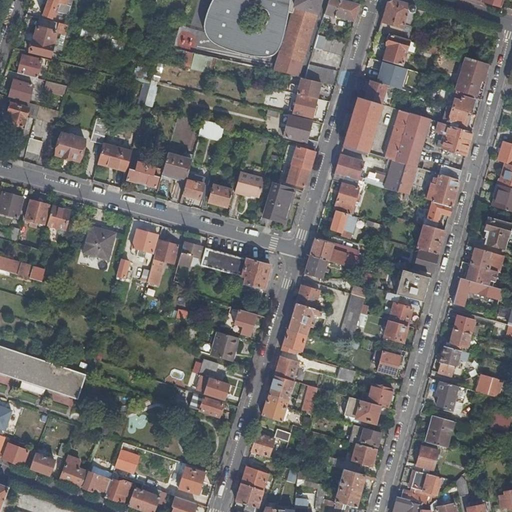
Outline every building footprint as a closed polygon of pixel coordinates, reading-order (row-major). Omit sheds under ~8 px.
[(47,0),(42,16),(52,19),(54,13),(57,14),(61,4),(65,5),(64,8),(70,10),(73,0),(61,0),(62,0),(60,0),(47,0)] [(220,0),(208,32),(236,44),(248,0),(253,0),(292,12),(275,71),(298,76),(320,0),(220,0)] [(336,16),(354,22),(359,5),(343,0),(328,0),(325,14),(335,17),(336,16)] [(415,8),(414,6),(395,0),(391,0),(387,3),(378,31),(399,37),(403,24),(412,27),(413,24),(418,25),(421,18),(423,19),(425,12),(415,9),(415,8)] [(62,24),(39,19),(34,40),(32,40),(30,51),(51,57),(57,32),(62,33),(64,24),(62,24)] [(343,42),(318,35),(314,48),(342,56),(346,43),(343,42)] [(437,49),(439,49),(449,52),(452,43),(450,42),(451,38),(441,35),(439,42),(437,49)] [(414,43),(390,36),(387,45),(388,46),(384,60),(390,62),(400,65),(405,49),(411,51),(414,43)] [(452,43),(449,52),(456,54),(459,45),(452,43)] [(196,54),(193,70),(211,74),(215,59),(201,55),(196,54)] [(22,55),(18,73),(37,78),(42,60),(22,55)] [(482,81),(487,64),(465,57),(455,90),(462,93),(467,94),(474,96),(480,80),(482,81)] [(367,72),(373,73),(377,62),(371,60),(367,72)] [(406,69),(383,62),(377,83),(387,86),(399,90),(406,69)] [(321,82),(333,85),(337,71),(309,64),(305,79),(321,82)] [(135,67),(131,76),(140,80),(144,70),(135,67)] [(296,94),(317,99),(321,82),(305,79),(302,78),(300,85),(291,83),(289,92),(296,94)] [(14,80),(9,97),(17,99),(28,102),(33,86),(14,80)] [(64,96),(67,85),(47,80),(44,90),(64,96)] [(151,80),(150,85),(145,105),(153,107),(159,82),(151,80)] [(377,83),(370,81),(364,99),(381,105),(387,86),(377,83)] [(267,87),(255,84),(254,89),(266,92),(267,87)] [(267,93),(266,92),(264,101),(273,103),(275,95),(276,89),(268,87),(267,93)] [(451,108),(469,113),(474,101),(466,98),(467,94),(462,93),(460,100),(454,98),(454,100),(451,108)] [(312,117),(317,99),(296,94),(295,97),(297,98),(293,112),(312,117)] [(364,99),(358,98),(343,146),(367,153),(381,105),(364,99)] [(446,106),(451,108),(454,100),(448,98),(446,106)] [(28,102),(17,99),(15,104),(11,103),(8,113),(11,114),(9,123),(24,127),(25,123),(28,124),(30,117),(36,118),(36,119),(40,106),(28,102)] [(36,119),(56,124),(60,111),(40,106),(36,119)] [(446,106),(440,123),(446,125),(451,108),(446,106)] [(446,125),(456,128),(457,124),(465,126),(469,113),(451,108),(446,125)] [(384,158),(388,159),(396,162),(410,114),(399,110),(384,158)] [(305,145),(316,148),(318,141),(307,139),(312,120),(289,114),(284,136),(306,142),(305,145)] [(410,114),(396,162),(405,164),(415,167),(424,136),(429,119),(420,116),(410,114)] [(91,141),(103,144),(109,121),(97,118),(91,141)] [(197,136),(219,142),(224,127),(201,121),(197,136)] [(436,146),(465,155),(472,132),(456,128),(446,125),(440,123),(438,122),(435,131),(438,132),(435,140),(438,141),(436,146)] [(273,134),(275,125),(267,124),(266,133),(273,134)] [(57,155),(56,158),(77,164),(79,161),(85,140),(62,133),(56,155),(57,155)] [(30,138),(27,151),(40,155),(43,142),(30,138)] [(511,143),(504,141),(497,160),(505,163),(511,164),(511,143)] [(103,144),(98,162),(127,170),(132,152),(103,144)] [(291,164),(310,170),(315,152),(297,146),(291,164)] [(168,153),(163,172),(186,179),(192,160),(168,153)] [(364,162),(340,155),(335,173),(344,176),(358,180),(392,190),(397,191),(405,164),(396,162),(388,159),(386,167),(390,168),(388,175),(377,172),(375,180),(373,179),(375,173),(369,171),(367,177),(366,177),(364,178),(359,177),(364,162)] [(136,180),(142,181),(147,164),(138,162),(136,170),(130,169),(127,179),(136,181),(136,180)] [(511,164),(505,163),(499,184),(511,188),(511,164)] [(147,164),(142,181),(148,183),(147,185),(156,187),(159,177),(153,175),(154,173),(160,174),(161,168),(147,164)] [(286,182),(304,187),(310,170),(291,164),(286,182)] [(408,194),(416,168),(415,167),(405,164),(397,191),(408,194)] [(438,174),(458,180),(461,171),(441,165),(438,174)] [(163,172),(162,176),(185,182),(186,179),(163,172)] [(240,172),(234,192),(244,195),(245,193),(250,195),(259,197),(264,179),(240,172)] [(344,176),(335,173),(333,181),(342,183),(344,176)] [(431,201),(451,207),(458,180),(438,174),(436,182),(432,181),(431,184),(429,184),(425,199),(431,201)] [(358,180),(344,176),(342,183),(334,211),(336,211),(350,215),(355,201),(359,202),(361,195),(357,194),(359,189),(356,188),(358,180)] [(186,179),(182,194),(199,199),(203,186),(206,187),(206,185),(186,179)] [(289,203),(294,188),(273,182),(265,208),(269,209),(268,214),(274,216),(273,219),(284,222),(290,204),(289,203)] [(511,188),(499,184),(492,206),(511,211),(511,188)] [(232,190),(214,185),(209,202),(228,207),(232,190)] [(23,198),(3,192),(0,203),(0,212),(18,217),(23,198)] [(50,205),(30,200),(25,219),(30,220),(29,225),(37,228),(38,223),(45,224),(50,205)] [(443,214),(448,216),(451,207),(431,201),(429,208),(428,208),(423,225),(436,228),(438,220),(440,220),(441,220),(442,219),(443,214)] [(70,211),(52,206),(47,225),(65,229),(70,211)] [(265,208),(263,216),(273,219),(274,216),(268,214),(269,209),(265,208)] [(350,215),(336,211),(330,230),(341,234),(341,236),(351,239),(357,218),(350,215)] [(488,218),(485,229),(489,231),(486,243),(503,247),(510,224),(488,218)] [(377,229),(379,224),(366,220),(365,226),(377,229)] [(419,249),(438,254),(444,231),(436,228),(423,225),(416,248),(419,249)] [(115,233),(91,226),(83,252),(108,259),(115,233)] [(0,238),(15,242),(19,229),(12,227),(10,235),(0,231),(0,238)] [(158,235),(137,229),(133,247),(153,252),(158,235)] [(328,235),(317,232),(310,256),(327,261),(361,271),(366,255),(359,253),(358,257),(349,255),(350,252),(345,251),(344,253),(332,250),(333,244),(326,242),(328,235)] [(179,246),(159,240),(148,281),(150,282),(157,284),(164,260),(174,263),(179,246)] [(202,247),(184,242),(177,268),(173,281),(184,284),(189,266),(192,256),(199,257),(202,247)] [(264,289),(270,266),(206,248),(201,265),(246,278),(244,283),(264,289)] [(503,256),(475,248),(470,263),(496,271),(498,271),(503,256)] [(414,267),(433,272),(438,254),(419,249),(414,267)] [(0,268),(29,277),(33,265),(0,256),(0,268)] [(327,261),(310,256),(306,268),(303,280),(320,285),(324,271),(327,272),(328,269),(325,269),(327,261)] [(131,262),(122,260),(118,276),(126,278),(131,262)] [(402,270),(410,272),(411,266),(400,263),(398,269),(402,270)] [(496,271),(470,263),(466,279),(492,287),(496,271)] [(29,277),(41,281),(45,269),(33,265),(29,277)] [(400,295),(421,301),(428,277),(410,272),(402,270),(395,294),(400,295)] [(466,279),(460,278),(453,304),(463,306),(467,290),(498,299),(501,289),(492,287),(466,279)] [(320,291),(301,286),(296,303),(327,313),(328,310),(315,306),(320,291)] [(354,286),(352,294),(353,294),(365,298),(368,290),(354,286)] [(398,303),(400,295),(395,294),(387,292),(385,299),(398,303)] [(353,294),(345,319),(358,322),(361,313),(363,305),(365,298),(353,294)] [(327,313),(296,303),(288,328),(304,334),(307,334),(310,324),(313,325),(313,323),(311,322),(313,313),(320,316),(321,314),(326,316),(327,313)] [(389,321),(408,326),(412,309),(393,304),(389,321)] [(174,317),(183,322),(187,313),(178,309),(174,317)] [(250,336),(256,315),(238,310),(234,323),(243,326),(241,333),(250,336)] [(353,337),(359,339),(366,315),(365,315),(361,313),(358,322),(353,337)] [(457,316),(454,329),(470,333),(472,324),(475,325),(475,321),(474,321),(473,321),(457,316)] [(358,322),(345,319),(338,344),(350,347),(353,337),(358,322)] [(403,343),(408,326),(389,321),(386,331),(384,338),(403,343)] [(472,324),(470,333),(479,336),(481,327),(475,325),(472,324)] [(304,334),(288,328),(282,350),(294,353),(295,351),(301,353),(301,351),(302,351),(304,342),(302,341),(303,337),(304,334)] [(470,333),(454,329),(448,347),(465,351),(466,346),(469,347),(469,343),(467,343),(470,333)] [(210,355),(232,362),(239,338),(217,331),(210,355)] [(312,336),(307,334),(304,334),(303,337),(321,342),(322,339),(319,338),(312,336)] [(0,345),(0,372),(22,380),(78,399),(86,374),(49,362),(0,345)] [(448,347),(444,346),(439,363),(440,363),(454,367),(460,369),(465,351),(448,347)] [(97,349),(94,359),(101,362),(104,352),(99,350),(97,349)] [(400,357),(382,352),(377,371),(395,376),(400,357)] [(299,361),(280,355),(274,374),(275,374),(294,380),(299,361)] [(200,375),(209,377),(215,379),(220,364),(205,359),(204,363),(201,372),(200,375)] [(454,367),(440,363),(438,373),(452,377),(454,367)] [(344,368),(340,367),(337,377),(353,381),(355,371),(344,368)] [(294,380),(275,374),(267,400),(286,406),(294,380)] [(481,393),(492,396),(497,379),(481,374),(476,391),(481,393)] [(225,400),(230,384),(215,379),(209,377),(204,393),(225,400)] [(471,390),(440,381),(437,391),(440,392),(436,405),(464,413),(471,390)] [(381,405),(387,407),(389,400),(393,389),(373,383),(368,401),(381,405)] [(308,405),(313,406),(317,387),(310,385),(305,404),(308,405)] [(224,404),(224,402),(204,396),(200,410),(219,416),(222,410),(226,411),(227,405),(224,404)] [(381,405),(368,401),(349,396),(344,414),(375,424),(381,405)] [(170,402),(188,408),(190,403),(172,398),(170,402)] [(286,406),(267,400),(262,415),(282,421),(286,406)] [(0,431),(3,433),(11,411),(0,407),(0,431)] [(489,431),(505,435),(507,433),(511,417),(511,415),(511,413),(495,409),(489,431)] [(453,421),(434,416),(427,442),(446,447),(453,421)] [(377,446),(381,432),(353,424),(348,441),(356,443),(364,446),(365,442),(377,446)] [(278,428),(275,436),(289,441),(291,432),(278,428)] [(275,438),(257,432),(252,450),(270,456),(275,438)] [(65,457),(70,445),(63,442),(59,455),(65,457)] [(373,459),(376,449),(364,446),(356,443),(352,459),(371,465),(373,458),(373,459)] [(8,444),(3,458),(23,465),(28,451),(8,444)] [(421,445),(416,465),(433,469),(435,463),(437,463),(438,460),(436,460),(438,450),(421,445)] [(36,452),(30,468),(49,475),(55,460),(36,452)] [(69,454),(60,479),(81,487),(87,471),(79,469),(82,461),(81,458),(69,454)] [(344,468),(359,473),(361,465),(340,459),(340,460),(329,457),(327,464),(329,464),(344,468)] [(269,473),(247,465),(242,482),(263,489),(269,473)] [(94,467),(92,473),(103,477),(105,471),(94,467)] [(176,495),(196,503),(205,473),(185,467),(179,488),(176,487),(174,495),(176,495)] [(357,507),(366,475),(359,473),(344,468),(335,501),(336,502),(357,507)] [(305,471),(298,470),(297,484),(304,484),(305,471)] [(441,477),(417,470),(412,487),(429,492),(428,494),(435,496),(435,494),(437,494),(440,482),(441,477)] [(90,472),(84,488),(92,491),(93,487),(106,492),(111,480),(103,477),(92,473),(90,472)] [(458,490),(459,496),(468,494),(466,482),(461,476),(456,481),(458,490)] [(105,496),(121,502),(128,482),(125,481),(120,479),(117,480),(115,480),(111,478),(111,480),(106,492),(105,496)] [(148,478),(145,485),(157,489),(160,482),(148,478)] [(450,492),(458,490),(456,481),(447,489),(450,492)] [(256,511),(263,489),(242,482),(237,501),(246,504),(245,508),(246,511),(251,511),(256,511)] [(0,509),(8,487),(0,484),(0,509)] [(128,505),(147,511),(154,511),(158,502),(160,496),(134,487),(128,505)] [(403,489),(401,497),(410,499),(430,505),(431,500),(427,499),(428,497),(422,496),(422,495),(414,493),(414,492),(403,489)] [(511,507),(511,490),(504,492),(505,494),(499,495),(501,506),(507,505),(508,508),(511,507)] [(160,496),(158,502),(165,504),(168,495),(169,493),(162,491),(160,496)] [(193,511),(196,503),(176,495),(172,506),(174,507),(172,511),(193,511)] [(401,497),(397,496),(392,511),(430,511),(431,510),(421,509),(422,505),(409,501),(410,499),(401,497)] [(294,498),(293,509),(306,511),(308,500),(294,498)] [(436,499),(430,505),(431,510),(430,511),(456,511),(455,503),(448,504),(448,502),(446,502),(446,505),(439,506),(437,500),(436,499)] [(476,505),(467,507),(467,511),(485,511),(484,504),(483,504),(482,499),(476,500),(475,503),(476,505)] [(342,511),(362,511),(363,509),(357,507),(336,502),(334,510),(342,511)]
